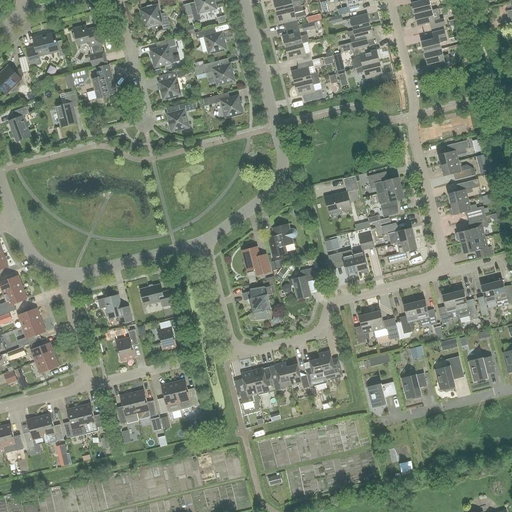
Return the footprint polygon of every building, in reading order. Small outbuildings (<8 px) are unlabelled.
[(195,0),(196,2),(189,4),(194,22),(201,20),(199,13),(215,9),(213,0),(195,0)] [(274,0),(273,0),(276,12),(301,6),(301,4),(299,0),(274,0)] [(414,15),(432,10),(429,0),(423,0),(424,0),(411,3),(414,15)] [(163,30),(170,28),(166,13),(159,15),(157,6),(141,10),(141,12),(139,12),(141,18),(143,18),(145,27),(148,26),(149,28),(158,25),(158,23),(161,23),(163,30)] [(301,6),(276,12),(279,24),(297,20),(295,13),(303,11),(301,6)] [(437,9),(432,10),(414,15),(417,26),(429,23),(431,29),(445,25),(444,19),(440,20),(437,9)] [(353,31),(371,26),(368,14),(350,19),(353,31)] [(329,18),(331,24),(343,21),(341,15),(329,18)] [(314,22),(302,25),(304,32),(315,29),(314,22)] [(74,39),(76,39),(78,45),(86,43),(87,44),(89,45),(90,45),(91,47),(93,55),(90,56),(93,66),(107,62),(104,51),(103,52),(101,44),(102,44),(98,28),(87,30),(86,26),(74,29),(75,33),(73,33),(72,35),(73,38),(74,39)] [(194,33),(192,26),(184,28),(186,35),(194,33)] [(366,47),(365,41),(374,38),(371,26),(353,31),(348,32),(351,43),(339,46),(341,53),(353,50),(366,47)] [(226,49),(222,33),(214,35),(213,29),(195,33),(197,39),(205,37),(209,54),(226,49)] [(434,39),(421,42),(424,54),(442,49),(440,43),(447,41),(445,36),(446,36),(444,30),(432,33),(434,39)] [(306,37),(301,38),(300,32),(282,36),(285,48),(303,44),(307,43),(306,37)] [(35,47),(27,49),(31,66),(40,64),(38,56),(59,51),(60,57),(66,56),(62,41),(57,42),(55,34),(33,40),(35,47)] [(155,67),(172,63),(168,48),(177,46),(175,38),(157,43),(158,49),(151,51),(155,67)] [(303,44),(285,48),(288,60),(296,58),(298,64),(312,61),(311,54),(310,53),(305,54),(303,44)] [(353,50),(355,57),(355,59),(351,60),(353,69),(355,68),(356,69),(380,62),(377,50),(368,53),(366,47),(353,50)] [(439,62),(441,68),(453,65),(451,59),(449,59),(448,55),(443,56),(442,49),(424,54),(427,65),(439,62)] [(335,55),(338,66),(344,65),(341,53),(335,55)] [(23,75),(22,74),(30,72),(26,56),(18,58),(21,68),(15,73),(8,66),(2,71),(4,73),(0,76),(0,88),(5,94),(21,79),(20,78),(23,75)] [(334,63),(332,56),(323,58),(325,65),(334,63)] [(234,81),(230,65),(225,66),(224,60),(203,65),(205,73),(214,71),(217,86),(234,81)] [(310,74),(309,67),(313,66),(312,61),(298,64),(299,70),(291,72),(294,84),(319,78),(317,72),(310,74)] [(357,74),(364,72),(365,79),(363,79),(363,85),(377,84),(377,76),(383,74),(380,62),(356,69),(357,74)] [(97,99),(111,95),(117,93),(109,64),(95,68),(98,78),(92,79),(97,99)] [(205,73),(203,65),(194,67),(196,75),(205,73)] [(163,99),(180,95),(176,79),(184,76),(183,70),(165,75),(167,81),(159,83),(163,99)] [(88,78),(86,71),(72,74),(75,86),(76,86),(77,90),(82,89),(82,87),(86,86),(85,83),(88,78)] [(331,83),(338,81),(336,74),(330,76),(331,83)] [(64,76),(67,88),(74,87),(71,75),(64,76)] [(294,84),(297,96),(306,94),(308,102),(324,98),(322,89),(315,91),(313,85),(320,83),(319,78),(294,84)] [(65,94),(67,104),(57,107),(62,127),(76,123),(72,108),(78,106),(74,91),(65,94)] [(226,118),(242,113),(238,97),(230,99),(228,93),(213,97),(214,104),(222,102),(226,118)] [(188,127),(184,112),(197,109),(195,101),(179,106),(180,112),(167,115),(172,131),(188,127)] [(29,114),(27,107),(12,112),(15,119),(9,121),(17,142),(30,137),(23,116),(29,114)] [(467,153),(466,149),(469,148),(467,141),(449,145),(451,152),(438,155),(441,166),(458,161),(457,156),(467,153)] [(459,179),(472,176),(476,175),(474,169),(467,165),(460,167),(458,161),(441,166),(444,176),(458,173),(459,179)] [(375,188),(377,194),(401,188),(399,177),(388,180),(386,172),(367,177),(371,189),(375,188)] [(358,190),(355,176),(343,179),(346,193),(358,190)] [(462,190),(448,194),(451,205),(468,200),(467,194),(473,192),(472,189),(480,187),(478,179),(461,184),(462,190)] [(401,188),(377,194),(380,205),(383,217),(398,214),(395,201),(404,199),(401,188)] [(325,198),(329,214),(351,208),(347,193),(325,198)] [(476,205),(470,206),(468,200),(451,205),(452,208),(450,209),(449,210),(451,215),(451,216),(454,215),(467,212),(469,221),(486,216),(483,207),(477,208),(476,205)] [(458,233),(456,233),(455,234),(457,240),(458,240),(460,240),(461,243),(485,237),(483,227),(488,226),(486,216),(469,221),(471,229),(458,233)] [(360,230),(370,228),(368,220),(359,222),(358,224),(360,230)] [(394,233),(397,243),(414,239),(412,228),(398,231),(396,223),(381,227),(384,236),(394,233)] [(288,224),(273,228),(275,236),(268,238),(273,258),(287,254),(285,246),(293,244),(292,239),(294,238),(295,238),(296,237),(296,236),(297,235),(297,234),(297,233),(297,232),(296,231),(295,230),(294,230),(293,229),(292,229),(289,230),(288,224)] [(362,251),(375,248),(371,233),(358,237),(362,251)] [(461,243),(464,254),(477,251),(479,259),(492,255),(490,247),(488,247),(485,237),(461,243)] [(328,249),(340,248),(339,238),(326,240),(328,249)] [(414,239),(397,243),(400,254),(387,257),(388,263),(408,259),(406,252),(417,249),(414,239)] [(257,247),(242,251),(248,271),(255,269),(257,275),(270,272),(267,258),(266,254),(259,256),(257,247)] [(344,265),(346,274),(357,272),(353,254),(352,250),(341,253),(328,256),(331,268),(344,265)] [(368,269),(364,251),(353,254),(357,272),(361,271),(362,274),(369,272),(368,269)] [(279,261),(270,263),(272,270),(280,268),(279,261)] [(282,278),(288,270),(286,268),(280,269),(277,274),(282,278)] [(297,299),(311,296),(307,282),(315,280),(312,268),(300,271),(302,277),(292,280),(297,299)] [(0,285),(4,295),(22,288),(18,276),(0,283),(0,285)] [(511,287),(505,290),(503,280),(492,283),(496,301),(498,307),(508,305),(508,304),(511,303),(511,287)] [(488,314),(486,303),(496,301),(492,283),(481,286),(484,299),(478,301),(481,316),(488,314)] [(163,307),(173,304),(170,291),(163,293),(160,284),(140,290),(144,306),(161,301),(163,307)] [(250,292),(242,294),(244,301),(249,299),(253,314),(254,313),(255,320),(267,319),(266,310),(271,309),(267,295),(272,294),(270,287),(264,288),(250,290),(250,292)] [(13,305),(27,299),(22,288),(4,295),(7,302),(0,304),(0,315),(15,310),(13,305)] [(474,302),(467,303),(464,290),(453,293),(457,310),(459,319),(470,316),(470,319),(478,317),(474,302)] [(442,296),(445,309),(439,310),(442,324),(449,322),(449,319),(453,318),(451,312),(457,310),(453,293),(442,296)] [(118,295),(104,299),(98,300),(100,308),(106,307),(109,319),(117,317),(118,322),(125,320),(125,323),(132,321),(129,307),(122,308),(118,295)] [(419,320),(420,327),(431,324),(431,325),(437,324),(434,312),(428,313),(425,300),(414,303),(419,320)] [(407,319),(400,321),(404,334),(410,332),(410,330),(414,328),(412,322),(419,320),(414,303),(403,305),(407,319)] [(37,309),(18,316),(22,327),(41,320),(37,309)] [(374,331),(385,329),(387,328),(390,340),(399,338),(395,323),(384,326),(380,311),(370,314),(374,331)] [(0,316),(0,325),(12,321),(9,313),(0,316)] [(366,342),(365,340),(369,339),(368,333),(374,331),(370,314),(359,317),(362,330),(355,331),(359,344),(366,342)] [(32,337),(45,332),(41,320),(22,327),(26,338),(18,341),(20,348),(34,343),(32,337)] [(158,332),(162,350),(177,347),(174,335),(180,334),(177,320),(170,321),(172,328),(158,332)] [(130,339),(116,342),(121,361),(135,357),(132,346),(138,344),(135,330),(128,332),(130,339)] [(455,339),(448,341),(450,349),(458,347),(455,339)] [(54,355),(50,343),(31,351),(36,362),(54,355)] [(423,345),(412,348),(414,357),(425,354),(423,345)] [(7,353),(10,361),(26,355),(23,347),(7,353)] [(511,350),(503,353),(508,373),(511,371),(511,350)] [(330,351),(319,354),(320,359),(323,372),(324,372),(326,382),(343,377),(342,374),(339,362),(338,358),(332,359),(330,351)] [(40,374),(58,366),(54,355),(36,362),(40,374)] [(469,362),(474,381),(488,378),(486,373),(494,371),(491,357),(483,359),(483,358),(469,362)] [(463,377),(458,358),(447,361),(448,367),(435,370),(440,390),(446,389),(446,390),(455,388),(452,379),(463,377)] [(320,359),(309,362),(312,374),(306,375),(310,387),(327,383),(326,382),(324,372),(323,372),(320,359)] [(272,380),(275,391),(281,390),(281,388),(291,385),(287,367),(285,363),(275,365),(278,378),(272,380)] [(287,367),(291,385),(302,383),(303,389),(310,387),(306,375),(301,377),(297,365),(287,367)] [(263,368),(252,371),(258,396),(275,391),(272,380),(271,373),(265,375),(263,368)] [(13,371),(4,375),(8,385),(17,381),(13,371)] [(251,396),(258,394),(252,371),(241,374),(246,391),(240,392),(243,404),(253,401),(251,396)] [(402,379),(407,398),(412,397),(412,399),(421,397),(418,388),(426,386),(423,374),(415,376),(415,375),(402,379)] [(192,406),(198,405),(195,391),(188,392),(185,381),(173,384),(180,410),(192,406)] [(373,407),(386,404),(385,397),(396,394),(393,382),(382,385),(381,384),(368,388),(373,407)] [(173,384),(161,387),(164,398),(158,400),(162,414),(168,412),(180,410),(173,384)] [(144,391),(132,394),(137,413),(149,410),(150,417),(157,415),(153,401),(147,403),(144,391)] [(120,425),(127,423),(127,424),(139,421),(137,413),(132,394),(120,397),(123,409),(117,410),(120,425)] [(99,431),(98,428),(103,427),(100,415),(94,416),(91,405),(79,408),(86,434),(99,431)] [(67,438),(70,437),(71,438),(86,434),(79,408),(67,411),(70,422),(63,424),(67,438)] [(45,444),(64,439),(60,425),(54,427),(51,415),(39,418),(44,437),(45,444)] [(160,419),(163,429),(171,427),(168,417),(160,419)] [(32,440),(44,437),(39,418),(27,421),(30,433),(23,434),(27,448),(34,447),(32,440)] [(162,430),(159,418),(151,420),(154,432),(162,430)] [(0,427),(0,433),(3,447),(15,444),(17,451),(24,449),(20,435),(14,437),(11,425),(0,427)] [(111,447),(108,437),(101,439),(103,449),(111,447)] [(64,446),(58,447),(62,466),(71,463),(69,454),(66,454),(64,446)] [(270,486),(282,483),(280,475),(268,478),(270,486)]
